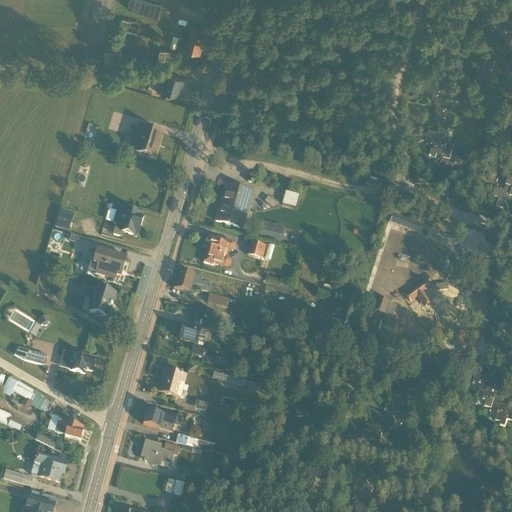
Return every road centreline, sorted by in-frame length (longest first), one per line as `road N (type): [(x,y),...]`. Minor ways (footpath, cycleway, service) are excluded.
road 1 (secondary): [(111,430),(235,0)]
road 2 (track): [(383,196),(192,148)]
road 3 (track): [(480,353),(483,303),(446,274),(461,218)]
road 4 (unclassified): [(111,430),(0,365)]
